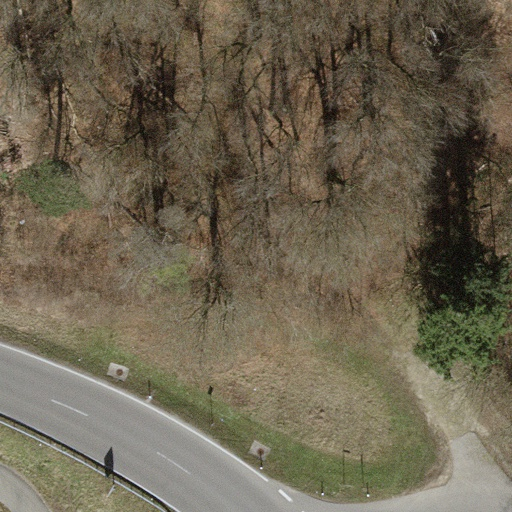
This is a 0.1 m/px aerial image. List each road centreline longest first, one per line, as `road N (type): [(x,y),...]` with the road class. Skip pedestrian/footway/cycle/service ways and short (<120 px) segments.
road 1 (track): [(492,511),(454,406),(387,325),(377,250),(452,161),(511,127)]
road 2 (secondary): [(0,382),(121,431),(244,511)]
